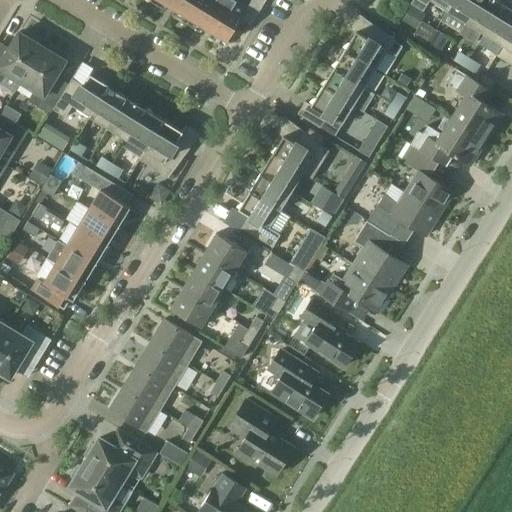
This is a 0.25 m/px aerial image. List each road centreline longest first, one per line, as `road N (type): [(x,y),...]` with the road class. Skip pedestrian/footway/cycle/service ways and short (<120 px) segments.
road 1 (residential): [(297,511),(511,182)]
road 2 (residential): [(243,107),(37,427)]
road 3 (residential): [(61,0),(243,107)]
road 4 (residential): [(324,0),(243,107)]
